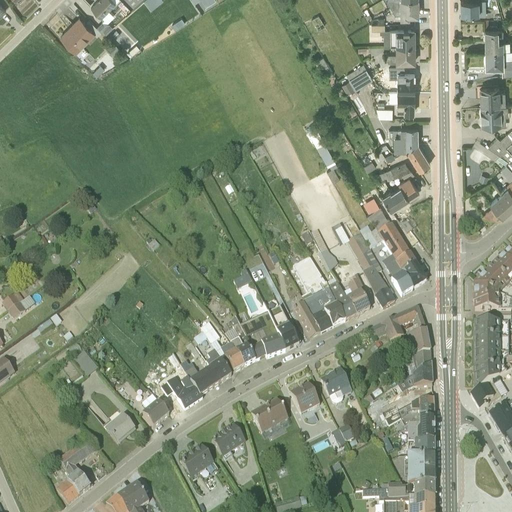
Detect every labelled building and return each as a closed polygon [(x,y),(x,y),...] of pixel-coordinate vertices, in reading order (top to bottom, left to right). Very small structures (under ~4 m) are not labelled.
[(97,0),(90,7),(103,20),(96,26),(104,34),(112,26),(107,22),(113,16),(108,10),(118,0),(97,0)] [(150,10),(162,0),(161,0),(143,0),(143,1),(150,10)] [(417,0),(385,0),(394,14),(394,18),(399,18),(399,19),(408,18),(409,16),(417,16),(417,0)] [(462,0),(463,1),(460,1),(460,14),(484,14),(484,0),(478,0),(477,0),(462,0)] [(174,32),(186,24),(181,16),(169,23),(174,32)] [(66,30),(60,36),(76,52),(79,55),(90,44),(89,43),(101,31),(99,29),(88,19),(84,23),(81,21),(78,18),(66,30)] [(383,24),(371,24),(371,30),(379,30),(379,33),(383,33),(383,46),(414,45),(414,28),(394,28),(394,29),(384,30),(383,24)] [(484,50),(508,50),(508,41),(502,41),(502,30),(497,30),(497,29),(483,29),(484,50)] [(105,48),(110,52),(115,47),(110,43),(105,48)] [(129,57),(139,49),(136,45),(126,53),(129,57)] [(385,54),(385,60),(387,60),(387,62),(395,62),(395,63),(414,62),(414,45),(394,46),(394,54),(385,54)] [(511,50),(484,50),(484,68),(485,68),(485,70),(501,70),(502,77),(511,75),(511,66),(511,59),(511,58),(511,50)] [(323,56),(317,60),(327,77),(333,73),(323,56)] [(372,78),(363,64),(345,75),(349,82),(354,90),(372,78)] [(396,91),(414,91),(414,73),(403,73),(403,68),(390,68),(390,67),(381,71),(382,73),(372,78),(383,92),(387,91),(380,82),(391,77),(391,79),(396,79),(396,91)] [(479,107),(505,105),(504,92),(499,92),(499,86),(478,88),(479,107)] [(396,113),(413,113),(414,91),(389,92),(389,101),(396,102),(395,107),(396,107),(396,113)] [(479,107),(480,126),(505,125),(504,115),(507,115),(506,105),(479,107)] [(391,109),(376,108),(378,117),(391,118),(391,109)] [(285,117),(296,138),(305,133),(294,112),(285,117)] [(393,130),(393,150),(405,150),(416,143),(416,127),(399,128),(399,130),(393,130)] [(511,130),(505,137),(499,142),(497,139),(488,147),(486,149),(493,153),(509,163),(511,165),(511,130)] [(416,143),(405,150),(418,170),(429,164),(416,143)] [(309,155),(324,187),(340,179),(335,167),(326,171),(317,151),(309,155)] [(374,162),(365,166),(367,171),(376,167),(374,162)] [(397,184),(408,199),(418,192),(409,178),(413,174),(404,163),(389,169),(393,178),(397,176),(398,179),(402,177),(404,180),(397,184)] [(511,165),(509,163),(500,171),(510,182),(505,187),(511,193),(511,165)] [(389,169),(379,174),(381,179),(385,177),(387,180),(393,177),(389,169)] [(381,196),(390,211),(408,199),(399,186),(390,192),(389,192),(381,196)] [(482,217),(491,227),(511,207),(511,193),(505,187),(500,192),(501,193),(489,204),(492,207),(482,217)] [(390,227),(374,197),(362,204),(367,214),(365,215),(401,273),(414,265),(409,257),(412,255),(408,249),(406,250),(391,227),(390,227)] [(349,242),(339,226),(332,230),(343,248),(347,245),(363,273),(362,274),(382,310),(394,303),(387,291),(377,275),(381,272),(359,233),(352,237),(353,239),(349,242)] [(380,265),(401,298),(412,291),(375,232),(370,235),(366,228),(359,233),(370,251),(377,247),(385,262),(380,265)] [(329,273),(331,271),(336,265),(333,259),(328,255),(316,232),(310,235),(320,255),(329,273)] [(301,239),(306,247),(312,243),(307,235),(301,239)] [(265,254),(271,271),(281,265),(274,253),(268,256),(262,245),(258,247),(265,254)] [(511,249),(503,258),(511,267),(511,249)] [(329,273),(320,255),(317,257),(327,275),(329,273)] [(510,302),(511,300),(511,267),(503,258),(476,284),(477,284),(510,302)] [(320,335),(327,332),(345,323),(326,285),(324,285),(309,260),(292,269),(307,296),(301,300),(320,335)] [(425,283),(414,265),(401,273),(412,291),(425,283)] [(234,281),(238,290),(253,283),(247,271),(242,273),(243,277),(234,281)] [(363,292),(356,277),(351,280),(353,284),(347,287),(349,291),(342,294),(355,318),(369,311),(360,294),(363,292)] [(326,285),(345,323),(355,318),(335,280),(334,280),(326,285)] [(474,313),(510,313),(510,310),(510,302),(477,285),(474,291),(473,292),(474,312),(474,313)] [(7,314),(23,302),(17,294),(1,306),(7,314)] [(298,295),(296,297),(301,305),(292,310),(309,341),(319,335),(320,335),(298,295)] [(28,298),(23,302),(7,314),(13,322),(34,306),(28,298)] [(299,346),(279,308),(267,314),(285,353),(299,346)] [(368,338),(370,343),(371,345),(375,343),(374,341),(385,336),(389,343),(403,338),(400,329),(414,322),(415,322),(419,333),(406,336),(409,349),(406,350),(407,358),(429,354),(425,332),(417,309),(370,332),(372,336),(368,338)] [(265,358),(266,360),(269,359),(285,353),(267,314),(239,327),(246,340),(263,332),(267,343),(248,351),(255,363),(265,358)] [(510,325),(510,317),(499,317),(499,324),(491,325),(490,323),(481,323),(480,324),(474,324),(474,355),(508,355),(507,325),(510,325)] [(233,331),(240,343),(246,340),(239,327),(235,320),(231,322),(234,327),(232,328),(233,331)] [(40,335),(52,326),(49,322),(36,330),(37,331),(40,335)] [(206,322),(198,328),(202,334),(206,341),(212,349),(220,361),(224,359),(233,375),(244,369),(231,345),(220,350),(216,343),(219,341),(206,322)] [(224,336),(230,344),(231,345),(244,369),(255,363),(248,351),(245,347),(243,348),(240,343),(233,331),(224,336)] [(206,341),(202,334),(193,340),(197,347),(206,341)] [(404,348),(403,340),(392,344),(394,352),(404,348)] [(205,364),(219,385),(230,378),(220,361),(212,349),(205,353),(207,356),(206,357),(209,361),(205,364)] [(97,369),(83,353),(73,362),(86,378),(97,369)] [(175,354),(170,356),(175,368),(180,366),(175,354)] [(430,366),(429,354),(404,359),(409,380),(430,366)] [(474,355),(474,378),(474,394),(499,377),(511,370),(507,365),(503,370),(503,362),(508,358),(508,355),(474,355)] [(0,363),(0,384),(14,375),(3,361),(0,363)] [(186,363),(180,367),(200,398),(219,385),(209,371),(199,377),(191,365),(188,367),(186,363)] [(391,391),(395,398),(412,389),(413,390),(431,387),(430,366),(409,380),(391,391)] [(187,409),(201,400),(180,367),(175,370),(182,382),(181,384),(184,389),(182,390),(175,380),(160,389),(167,398),(172,394),(184,411),(187,409)] [(351,394),(339,370),(327,376),(328,378),(319,382),(328,400),(329,400),(331,404),(334,406),(336,406),(341,404),(342,402),(342,399),(351,394)] [(470,397),(479,413),(500,399),(493,387),(499,383),(497,379),(470,397)] [(75,384),(73,380),(68,384),(68,385),(63,389),(65,392),(75,384)] [(319,407),(307,385),(289,395),(301,417),(319,407)] [(131,398),(122,387),(116,392),(125,404),(131,398)] [(371,396),(361,400),(364,406),(373,402),(371,396)] [(168,417),(152,397),(142,405),(147,412),(142,416),(153,430),(168,417)] [(384,422),(388,428),(407,417),(406,415),(410,414),(418,413),(418,410),(432,409),(432,397),(397,414),(397,415),(384,422)] [(288,422),(276,401),(250,415),(261,436),(288,422)] [(511,401),(487,417),(498,434),(511,425),(511,401)] [(397,415),(394,408),(381,415),(384,422),(397,415)] [(404,429),(407,427),(407,444),(433,443),(433,421),(432,409),(418,410),(418,413),(410,414),(406,415),(407,417),(400,422),(404,429)] [(104,430),(118,447),(135,433),(122,416),(104,430)] [(338,447),(354,441),(348,426),(333,432),(338,447)] [(245,445),(233,427),(210,442),(224,463),(231,458),(230,455),(245,445)] [(98,452),(85,434),(84,434),(83,433),(80,435),(81,436),(71,443),(71,444),(68,446),(71,450),(74,448),(75,450),(57,463),(66,476),(69,480),(56,491),(68,506),(89,489),(74,469),(98,452)] [(511,436),(503,441),(511,457),(511,436)] [(433,457),(433,443),(407,444),(406,458),(433,457)] [(217,473),(201,449),(179,463),(191,481),(205,471),(209,478),(217,473)] [(400,457),(397,451),(385,456),(388,462),(400,457)] [(404,463),(404,481),(431,480),(433,478),(433,457),(406,458),(406,463),(404,463)] [(255,484),(260,482),(258,475),(252,479),(255,484)] [(364,482),(361,488),(367,492),(370,486),(364,482)] [(408,499),(434,499),(433,486),(413,486),(404,490),(401,490),(399,486),(380,487),(380,491),(387,491),(388,500),(408,499)] [(143,495),(140,490),(129,490),(116,499),(125,511),(139,511),(148,505),(142,496),(143,495)] [(408,511),(434,511),(434,499),(408,499),(388,500),(387,491),(380,491),(362,493),(362,500),(378,500),(378,505),(407,505),(408,511)] [(275,505),(276,511),(289,511),(301,509),(301,507),(306,505),(304,498),(298,500),(298,498),(293,499),(293,500),(275,505)] [(125,511),(116,499),(106,508),(109,511),(125,511)]
